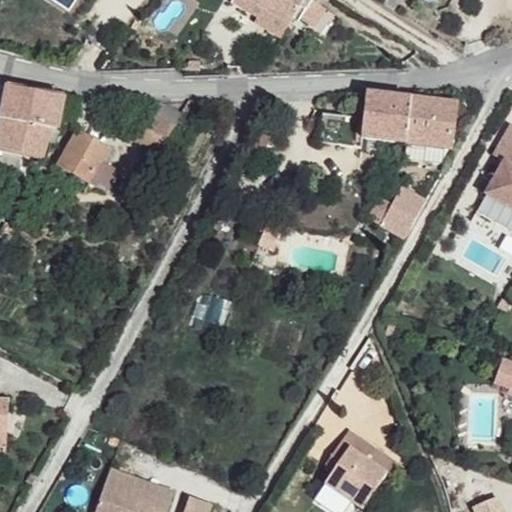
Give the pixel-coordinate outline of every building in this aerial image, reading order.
[(306,0),(253,0),(292,23),(300,9),(306,0)] [(306,13),(312,0),(306,0),(300,9),(306,13)] [(53,99),(7,90),(0,130),(0,168),(20,172),(23,155),(43,158),(46,144),(49,127),(60,130),(65,101),(53,99)] [(365,119),(349,118),(344,148),(361,150),(362,141),(409,146),(451,150),(453,151),(459,106),(367,94),(365,119)] [(208,103),(188,104),(183,112),(202,112),(208,103)] [(162,105),(156,105),(135,144),(160,156),(182,114),(162,105)] [(344,148),(349,118),(324,115),(320,144),(344,148)] [(49,127),(46,144),(57,146),(60,130),(49,127)] [(110,149),(79,132),(59,166),(107,192),(117,172),(102,163),(110,149)] [(270,138),(257,133),(249,155),(263,159),(270,138)] [(511,144),(507,142),(497,159),(508,165),(490,198),(511,210),(511,144)] [(442,166),(451,150),(409,146),(407,162),(442,166)] [(425,202),(402,189),(381,227),(405,241),(425,202)] [(279,235),(263,228),(256,243),(272,250),(279,235)] [(511,317),(511,315),(511,306),(507,304),(503,312),(511,317)] [(496,383),(505,387),(511,367),(511,359),(505,357),(496,383)] [(0,428),(7,428),(9,399),(0,399),(0,428)] [(390,450),(352,426),(333,457),(345,464),(340,474),(366,489),(390,450)] [(140,511),(149,485),(115,473),(100,511),(140,511)] [(171,511),(178,495),(149,485),(140,511),(171,511)] [(501,494),(477,503),(480,511),(508,511),(509,511),(501,494)] [(192,498),(187,511),(211,511),(214,506),(192,498)]
